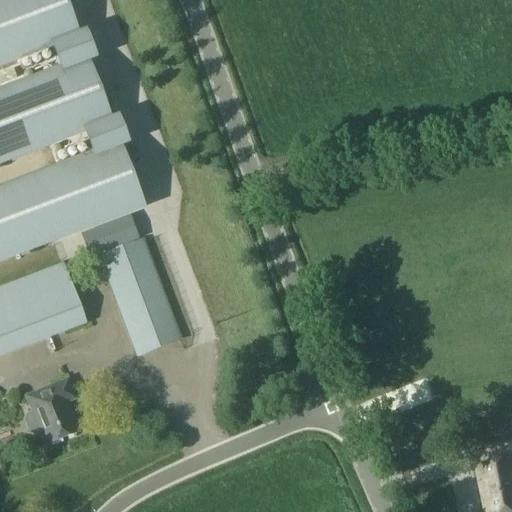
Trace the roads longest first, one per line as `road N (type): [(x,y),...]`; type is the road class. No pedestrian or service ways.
road 1 (unclassified): [(339,406),(181,0)]
road 2 (unclassified): [(112,511),(142,487),(339,406)]
